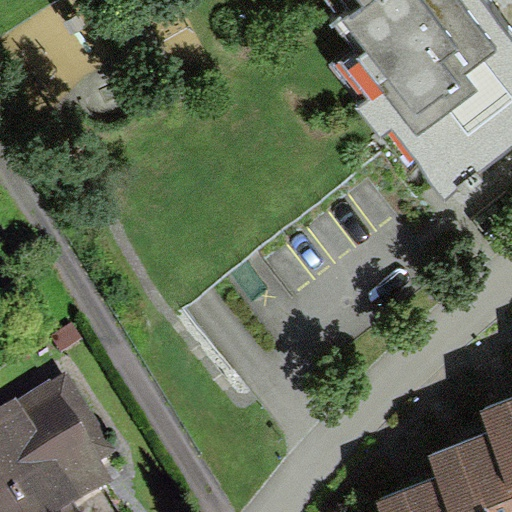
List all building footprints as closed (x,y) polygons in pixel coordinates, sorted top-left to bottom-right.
[(511,15),(499,0),(332,0),(330,2),(356,36),(329,57),(383,126),(377,130),(421,185),(438,172),(444,180),(460,168),(463,173),(483,157),(480,152),(511,127),(511,15)] [(51,383),(0,415),(0,511),(72,511),(114,486),(102,466),(118,455),(68,377),(53,386),(51,383)] [(511,377),(482,388),(491,410),(509,457),(511,455),(511,377)] [(511,511),(511,455),(509,457),(491,410),(459,422),(430,433),(439,456),(457,502),(461,500),(465,511),(511,511)] [(457,502),(439,456),(407,468),(378,479),(390,511),(465,511),(461,500),(457,502)]
